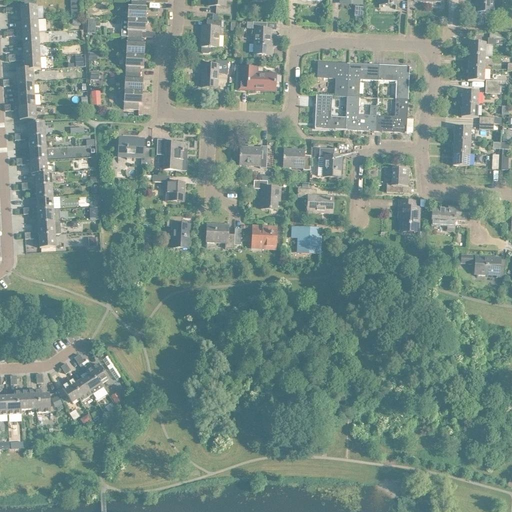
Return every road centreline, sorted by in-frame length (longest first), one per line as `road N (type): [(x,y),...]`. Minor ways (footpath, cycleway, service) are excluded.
road 1 (residential): [(424,121),(430,49),(334,40),(297,47),(289,110),(210,112)]
road 2 (residential): [(0,271),(12,256),(13,236),(0,103)]
road 3 (residential): [(210,112),(173,111),(164,102),(180,0)]
road 4 (residential): [(358,213),(366,149),(422,150)]
